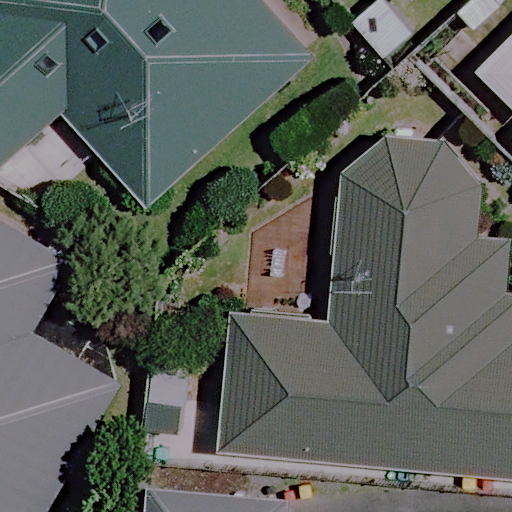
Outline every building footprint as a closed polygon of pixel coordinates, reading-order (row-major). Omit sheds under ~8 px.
[(142,211),(307,56),(254,0),(0,0),(0,165),(52,116),(142,211)] [(511,27),(468,71),(511,114),(511,138),(509,141),(511,144),(511,27)] [(350,298),(256,290),(242,449),(511,471),(511,217),(499,216),(503,170),(463,125),(406,119),(361,159),(350,298)] [(66,268),(0,233),(0,511),(38,511),(111,373),(32,332),(66,268)] [(278,511),(280,504),(148,487),(136,511),(278,511)]
